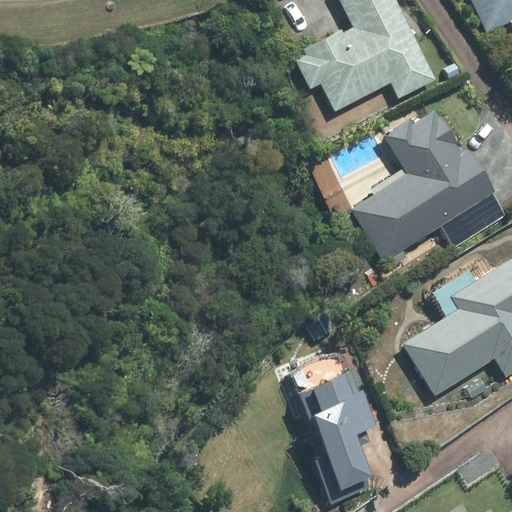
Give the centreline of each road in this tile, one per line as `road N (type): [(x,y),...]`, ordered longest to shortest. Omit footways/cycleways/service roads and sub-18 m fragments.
road 1 (unknown): [(447,0),(511,117)]
road 2 (unknown): [(511,413),(402,486)]
